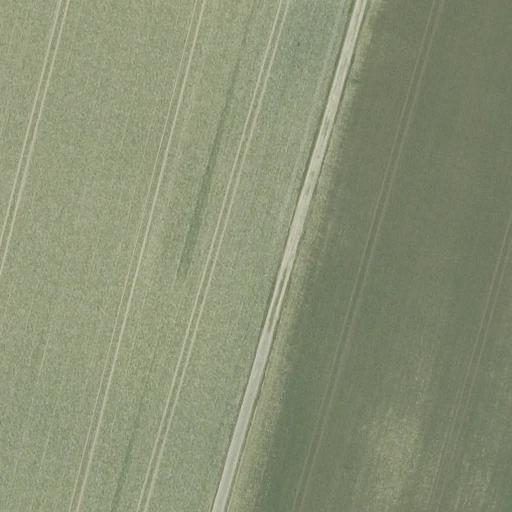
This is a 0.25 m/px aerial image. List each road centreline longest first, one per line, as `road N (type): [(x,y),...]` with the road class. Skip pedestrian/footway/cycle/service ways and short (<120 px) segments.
road 1 (track): [(361,0),(267,338)]
road 2 (track): [(219,511),(267,338)]
